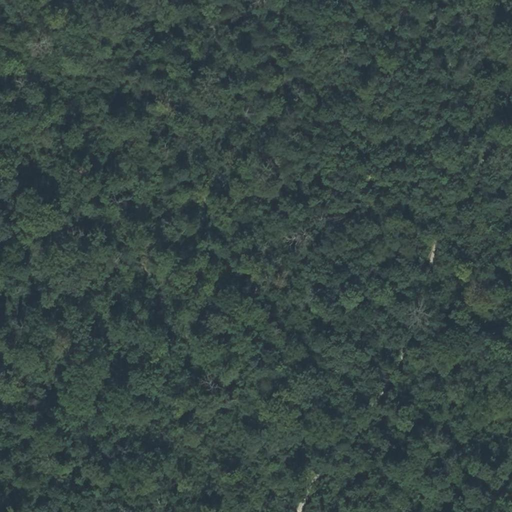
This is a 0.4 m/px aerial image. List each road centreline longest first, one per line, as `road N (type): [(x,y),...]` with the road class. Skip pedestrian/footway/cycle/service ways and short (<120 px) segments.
road 1 (track): [(113,0),(267,303),(316,477)]
road 2 (track): [(511,93),(481,170),(447,221),(411,340),(384,395),(316,477),(300,511)]
